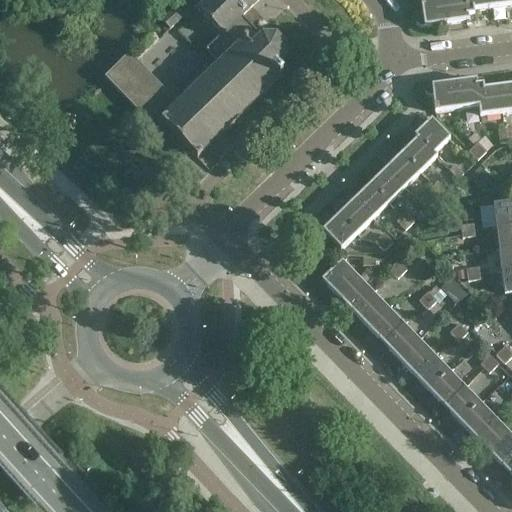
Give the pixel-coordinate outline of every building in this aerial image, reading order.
[(276,71),(285,62),(285,48),(275,39),(262,39),(241,18),(260,0),(201,0),(194,8),(221,37),(205,52),(219,66),(184,100),(161,123),(197,160),(202,155),(207,151),(219,163),(226,157),(233,150),(220,137),(282,77),(276,71)] [(447,26),(443,0),(420,3),(422,20),(419,20),(416,24),(416,27),(420,30),(447,26)] [(464,0),(444,0),(443,0),(447,26),(466,24),(466,26),(469,26),(468,18),(467,19),(464,0)] [(489,11),(487,0),(464,0),(467,19),(468,18),(474,18),(473,13),(489,11)] [(510,9),(509,0),(487,0),(489,11),(510,9)] [(169,31),(184,17),(177,11),(175,9),(161,23),(169,31)] [(165,93),(129,56),(104,79),(107,82),(145,121),(152,115),(161,123),(184,100),(172,87),(171,88),(165,93)] [(479,109),(476,88),(477,88),(476,81),(473,81),(473,83),(453,86),(456,112),(478,110),(479,109)] [(456,112),(453,86),(428,89),(424,93),(425,96),(429,99),(432,98),(434,115),(456,112)] [(502,116),(499,90),(483,92),(483,87),(477,88),(476,88),(479,109),(478,110),(480,119),(502,116)] [(511,115),(511,88),(499,90),(502,116),(511,115)] [(450,142),(431,122),(414,139),(417,142),(417,141),(433,158),(434,157),(450,142)] [(511,138),(511,131),(498,133),(499,139),(511,138)] [(511,144),(511,142),(511,138),(499,139),(500,146),(511,144)] [(436,160),(434,157),(433,158),(417,141),(417,142),(401,157),(420,176),(436,160)] [(486,155),(477,146),(473,150),(482,159),(486,155)] [(482,159),(473,150),(468,155),(477,164),(482,159)] [(420,176),(401,157),(386,172),(404,191),(420,176)] [(74,165),(69,174),(91,187),(96,178),(74,165)] [(463,178),(455,169),(449,174),(458,183),(463,178)] [(191,179),(185,172),(179,178),(185,184),(191,179)] [(404,191),(386,172),(370,187),(388,206),(404,191)] [(433,198),(442,189),(438,184),(428,193),(433,198)] [(388,206),(370,187),(354,203),(373,222),(388,206)] [(437,203),(447,194),(442,189),(433,198),(437,203)] [(373,222),(354,203),(338,218),(357,237),(373,222)] [(511,228),(511,205),(493,207),(496,230),(511,228)] [(401,229),(410,220),(406,215),(397,224),(401,229)] [(357,237),(338,218),(322,234),(340,253),(357,237)] [(406,233),(415,224),(410,220),(401,229),(406,233)] [(469,240),(467,227),(461,228),(462,241),(469,240)] [(475,239),(474,233),(474,227),(467,227),(469,240),(475,239)] [(511,250),(511,228),(496,230),(499,252),(511,250)] [(379,250),(388,241),(384,236),(375,245),(379,250)] [(384,254),(393,246),(388,241),(379,250),(384,254)] [(511,272),(511,250),(499,252),(501,274),(511,272)] [(376,269),(376,262),(363,261),(363,269),(376,269)] [(406,272),(402,268),(397,263),(393,268),(402,277),(406,272)] [(337,300),(357,281),(341,265),(327,278),(326,277),(320,282),(337,300)] [(402,277),(393,268),(388,272),(397,282),(402,277)] [(481,283),(480,277),(479,270),(473,271),(474,284),(481,283)] [(474,284),(473,271),(466,272),(468,285),(474,284)] [(511,295),(511,272),(501,274),(504,297),(511,295)] [(455,279),(432,293),(443,310),(466,297),(455,279)] [(353,316),(372,297),(357,281),(337,300),(353,316)] [(437,304),(433,299),(428,295),(423,299),(432,309),(437,304)] [(368,331),(387,313),(372,297),(353,316),(368,331)] [(432,309),(423,299),(419,304),(428,313),(432,309)] [(383,347),(403,329),(387,313),(368,331),(383,347)] [(468,336),(465,333),(459,326),(454,331),(463,340),(468,336)] [(399,363),(418,344),(403,329),(383,347),(399,363)] [(463,340),(454,331),(449,336),(458,345),(463,340)] [(414,379),(433,360),(418,344),(399,363),(414,379)] [(511,359),(511,355),(509,353),(505,348),(500,353),(509,362),(511,359)] [(509,362),(500,353),(496,358),(504,367),(509,362)] [(498,367),(489,358),(485,363),(494,372),(498,367)] [(429,395),(448,376),(433,360),(414,379),(429,395)] [(494,372),(485,363),(480,367),(489,376),(494,372)] [(444,410),(464,392),(448,376),(429,395),(444,410)] [(460,426),(479,408),(464,392),(444,410),(460,426)] [(475,442),(494,423),(479,408),(460,426),(475,442)] [(490,458),(510,439),(494,423),(475,442),(490,458)] [(506,474),(511,467),(511,441),(510,439),(490,458),(506,474)]
